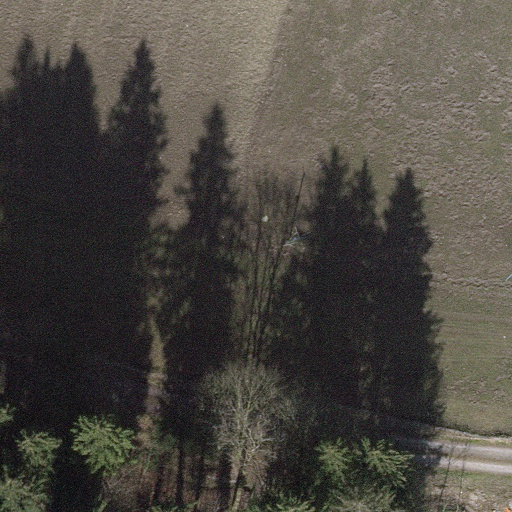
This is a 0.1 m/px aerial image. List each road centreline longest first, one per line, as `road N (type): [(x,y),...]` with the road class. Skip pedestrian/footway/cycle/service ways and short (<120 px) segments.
road 1 (track): [(0,354),(254,431)]
road 2 (track): [(254,431),(511,462)]
